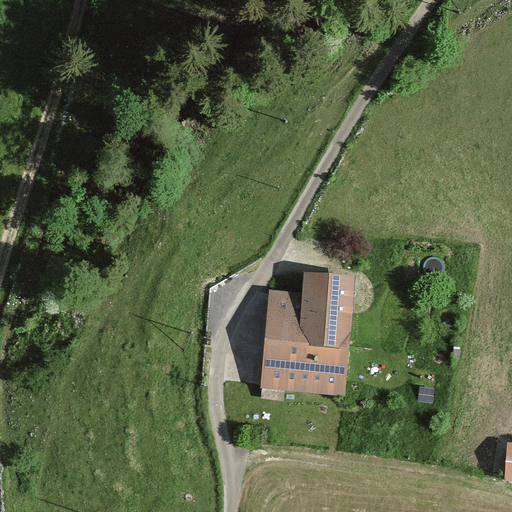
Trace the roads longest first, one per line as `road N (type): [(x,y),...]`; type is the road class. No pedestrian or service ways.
road 1 (unclassified): [(432,0),(347,123),(238,315),(226,395),(240,477),(233,511)]
road 2 (track): [(94,0),(84,59),(0,300)]
